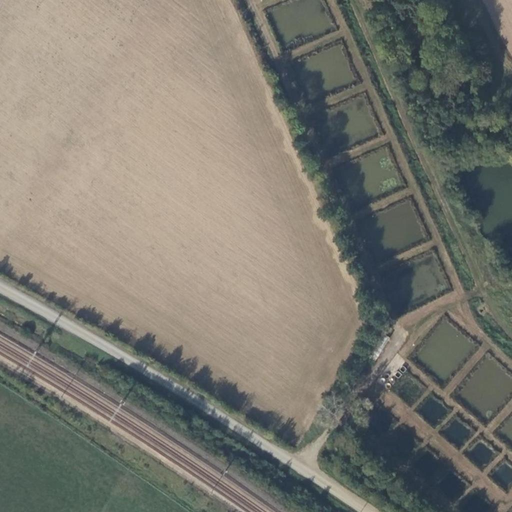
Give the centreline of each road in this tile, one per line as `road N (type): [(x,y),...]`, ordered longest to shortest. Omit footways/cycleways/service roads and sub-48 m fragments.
road 1 (track): [(298,466),(375,368),(389,320),(253,0)]
road 2 (unclassified): [(0,286),(367,511)]
